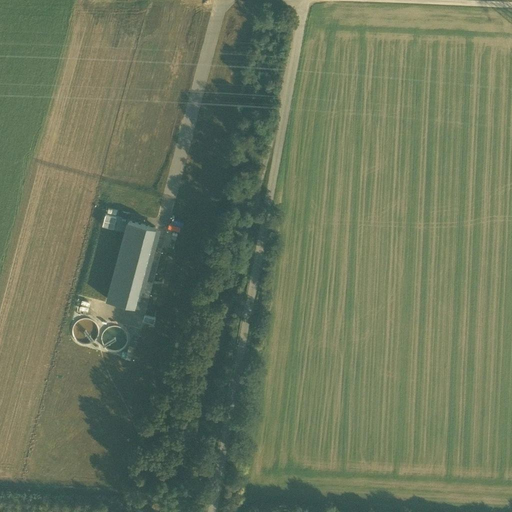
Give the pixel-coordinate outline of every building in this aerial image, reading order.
[(103,182),(97,202),(104,204),(106,200),(122,205),(127,188),(103,182)] [(106,214),(103,225),(113,228),(116,217),(106,214)] [(197,217),(195,225),(205,227),(207,219),(197,217)] [(156,226),(128,219),(107,298),(134,306),(156,226)] [(205,248),(209,233),(194,229),(190,244),(205,248)] [(154,324),(155,319),(145,316),(143,321),(154,324)]
